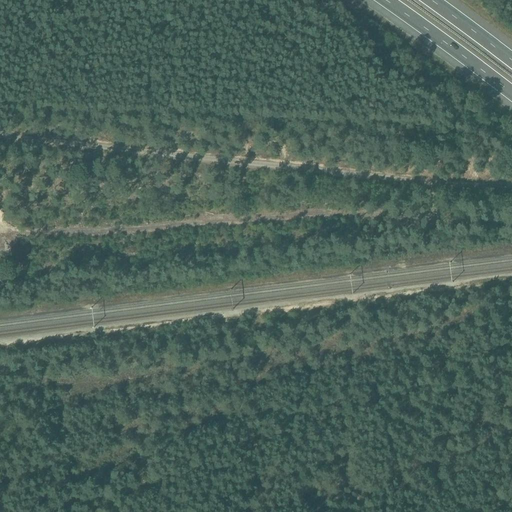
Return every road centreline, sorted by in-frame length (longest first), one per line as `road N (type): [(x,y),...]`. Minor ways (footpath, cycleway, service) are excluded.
road 1 (unclassified): [(511,185),(400,181),(0,139)]
road 2 (motorway): [(383,0),(511,93)]
